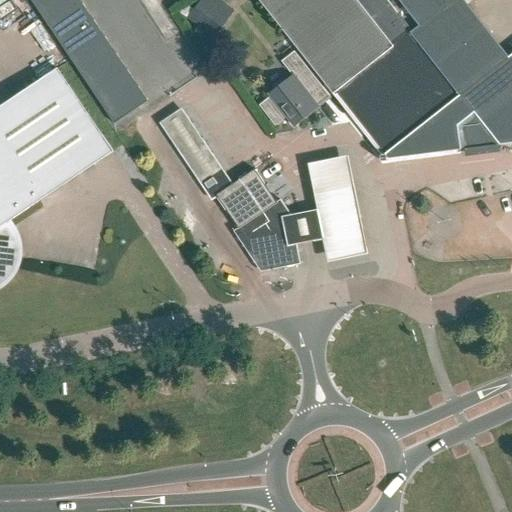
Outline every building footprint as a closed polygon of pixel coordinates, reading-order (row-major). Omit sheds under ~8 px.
[(30,0),(47,25),(81,2),(79,0),(30,0)] [(206,0),(193,17),(219,37),(239,10),(227,0),(206,0)] [(503,142),(511,141),(511,55),(469,0),(259,0),(332,92),(335,89),(387,155),(464,147),(461,121),(476,109),(503,142)] [(81,2),(47,25),(59,41),(92,19),(81,2)] [(92,19),(59,41),(69,58),(104,35),(92,19)] [(104,35),(70,58),(81,75),(115,52),(104,35)] [(115,52),(81,75),(92,91),(125,69),(126,68),(115,52)] [(294,53),(282,63),(293,76),(268,96),(295,128),(320,109),(310,97),(322,88),(294,53)] [(13,241),(10,240),(7,233),(9,232),(8,231),(6,232),(2,227),(114,152),(58,69),(0,108),(0,282),(7,276),(13,268),(16,258),(12,257),(12,250),(14,249),(15,247),(15,243),(13,241)] [(125,69),(92,91),(103,108),(137,85),(125,69)] [(137,85),(103,108),(114,125),(148,102),(137,85)] [(182,111),(160,125),(212,201),(217,198),(238,229),(234,233),(260,271),(300,263),(291,216),(280,201),(277,203),(255,171),(232,186),(182,111)] [(286,241),(323,234),(327,257),(368,249),(349,150),(308,157),(316,205),(280,211),(286,241)]
